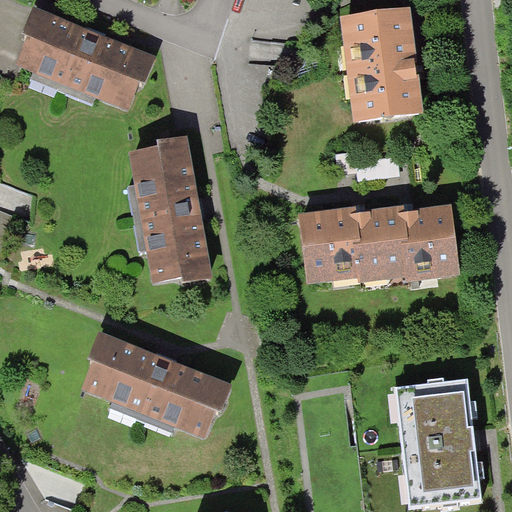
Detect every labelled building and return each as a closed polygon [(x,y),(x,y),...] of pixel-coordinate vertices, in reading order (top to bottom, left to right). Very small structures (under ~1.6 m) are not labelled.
[(150,65),(33,18),(23,43),(29,45),(19,70),(124,112),(134,87),(140,90),(150,65)] [(407,20),(342,29),(356,126),(421,117),(407,20)] [(182,147),(157,152),(158,157),(131,162),(153,284),(180,279),(181,285),(207,280),(182,147)] [(449,216),(375,220),(380,276),(455,272),(449,216)] [(375,220),(301,223),(306,283),(380,276),(375,220)] [(228,391),(98,339),(88,363),(95,366),(85,391),(202,438),(211,415),(217,417),(228,391)] [(397,397),(410,511),(481,503),(468,389),(397,397)]
